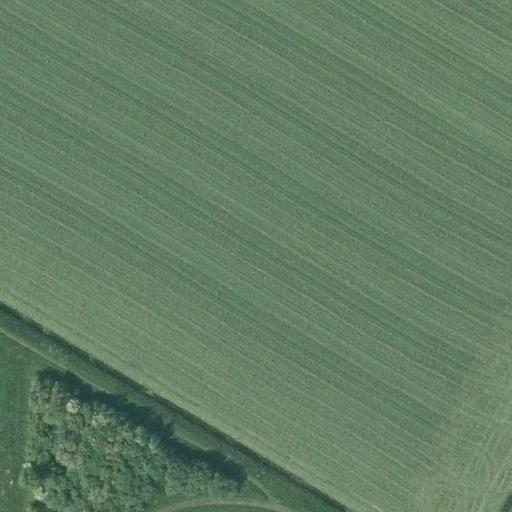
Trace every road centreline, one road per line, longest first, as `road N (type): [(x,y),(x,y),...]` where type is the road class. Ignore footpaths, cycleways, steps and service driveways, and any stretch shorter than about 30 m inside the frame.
road 1 (track): [(290,510),(5,336)]
road 2 (track): [(1,511),(0,333)]
